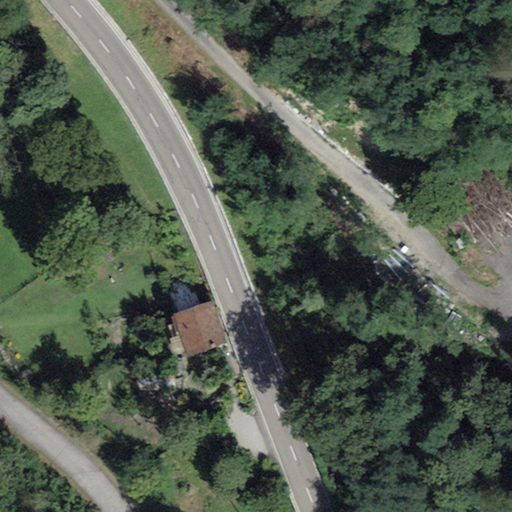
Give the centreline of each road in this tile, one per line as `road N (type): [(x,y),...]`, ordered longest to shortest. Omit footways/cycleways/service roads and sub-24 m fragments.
road 1 (primary): [(315,511),(181,171),(117,64),(65,0)]
road 2 (unclassified): [(116,511),(0,403)]
